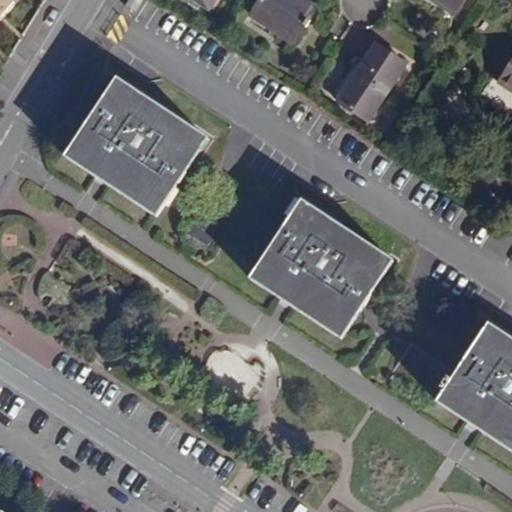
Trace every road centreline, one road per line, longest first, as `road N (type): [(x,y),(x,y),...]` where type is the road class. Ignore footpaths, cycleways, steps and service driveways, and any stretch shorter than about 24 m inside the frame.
road 1 (tertiary): [(0,360),(231,511)]
road 2 (tertiary): [(0,140),(84,0)]
